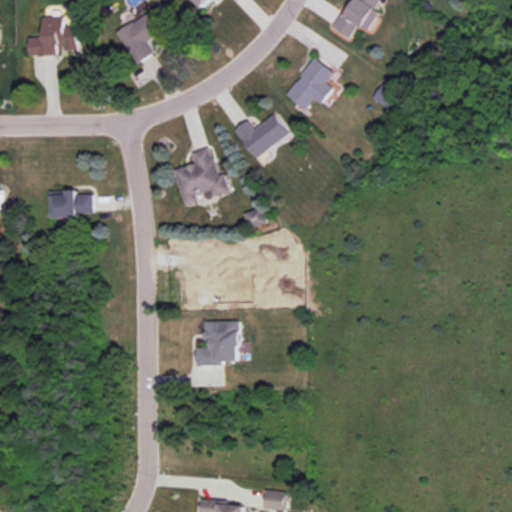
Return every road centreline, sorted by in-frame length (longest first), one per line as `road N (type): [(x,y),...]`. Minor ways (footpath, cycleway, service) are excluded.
road 1 (residential): [(125,119),(143,301),(143,470),(125,511)]
road 2 (residential): [(287,0),(233,65),(154,109),(125,119),(0,120)]
